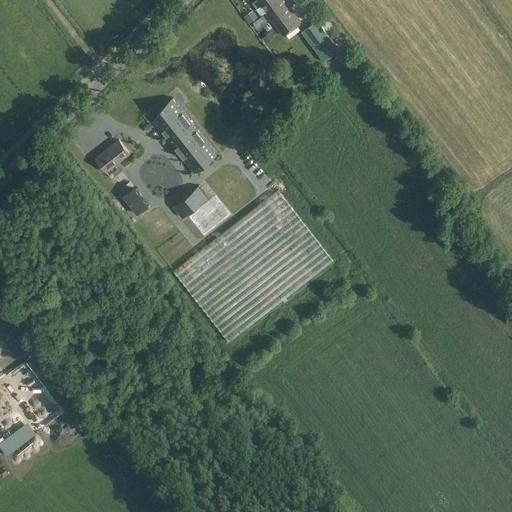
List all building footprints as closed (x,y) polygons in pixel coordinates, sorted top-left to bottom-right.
[(260,15),(265,12),(283,35),(300,22),(287,4),(285,5),(281,0),(253,0),(250,2),(260,15)] [(213,149),(172,98),(159,108),(168,119),(159,126),(179,152),(183,156),(195,171),(207,161),(217,154),(213,149)] [(129,153),(118,140),(96,158),(106,171),(129,153)] [(163,163),(151,173),(157,181),(170,171),(163,163)] [(174,171),(168,175),(176,188),(182,184),(174,171)] [(207,197),(198,185),(173,205),(182,217),(207,197)] [(122,195),(137,214),(148,205),(133,186),(122,195)] [(279,189),(174,270),(228,341),(333,260),(279,189)]
